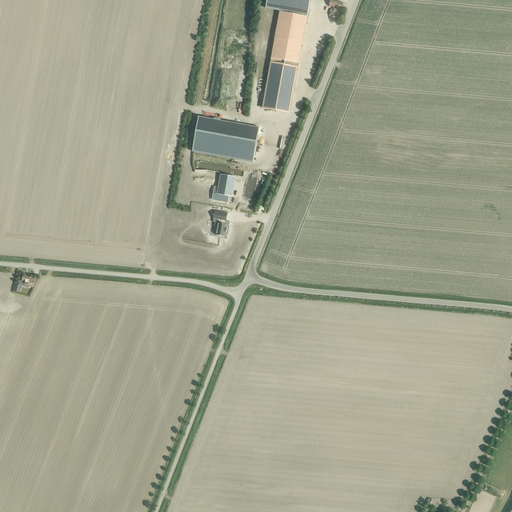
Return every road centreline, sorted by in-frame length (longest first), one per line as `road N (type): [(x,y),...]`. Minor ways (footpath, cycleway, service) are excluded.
road 1 (unclassified): [(248,275),(355,0)]
road 2 (unclassified): [(511,309),(294,290),(248,275)]
road 3 (unclassified): [(239,296),(196,282),(0,264)]
road 4 (unclassified): [(155,511),(239,296)]
